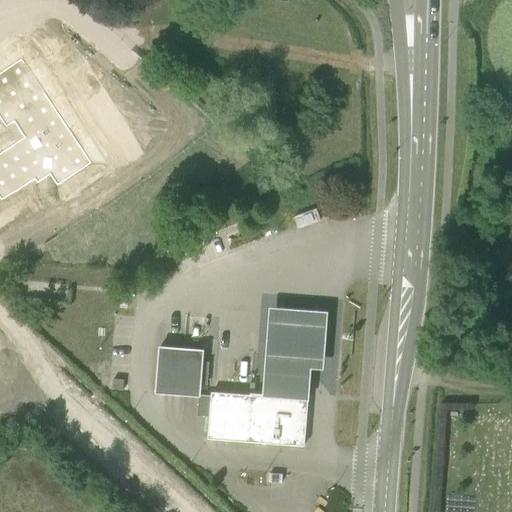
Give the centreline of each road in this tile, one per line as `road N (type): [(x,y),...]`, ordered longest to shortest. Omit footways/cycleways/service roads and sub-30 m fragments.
road 1 (secondary): [(384,511),(415,122)]
road 2 (secondary): [(393,0),(415,122)]
road 3 (secondary): [(415,122),(433,0)]
